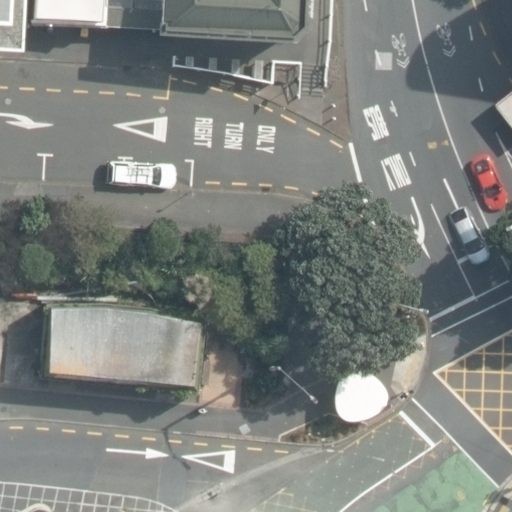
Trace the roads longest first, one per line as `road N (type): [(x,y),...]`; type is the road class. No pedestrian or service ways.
road 1 (unclassified): [(0,113),(204,132),(302,154),(415,197),(503,249)]
road 2 (tertiary): [(0,453),(229,474)]
road 3 (secondary): [(421,43),(503,249)]
road 4 (tertiary): [(339,479),(416,428),(511,385)]
road 5 (secondary): [(421,43),(511,136)]
